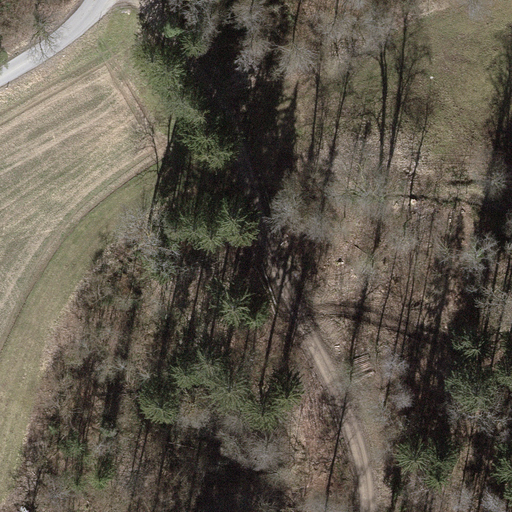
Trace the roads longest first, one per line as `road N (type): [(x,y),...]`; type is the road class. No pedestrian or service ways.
road 1 (track): [(377,511),(359,429),(258,221),(241,150),(129,0)]
road 2 (track): [(0,79),(67,34),(99,0)]
